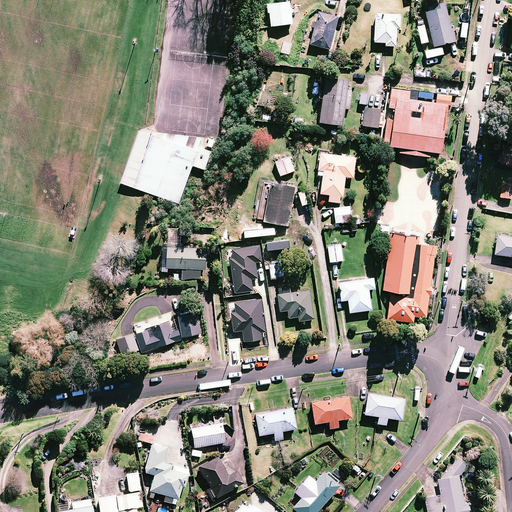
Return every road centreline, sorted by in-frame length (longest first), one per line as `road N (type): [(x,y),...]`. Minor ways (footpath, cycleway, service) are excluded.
road 1 (residential): [(440,361),(406,352),(0,410)]
road 2 (residential): [(491,0),(440,361)]
road 3 (residential): [(442,400),(427,440),(369,511)]
